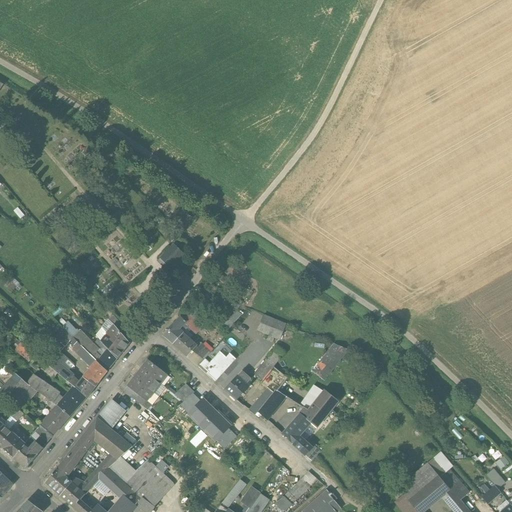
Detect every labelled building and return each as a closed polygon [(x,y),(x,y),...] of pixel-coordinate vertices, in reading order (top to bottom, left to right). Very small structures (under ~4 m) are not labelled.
[(167,272),(184,255),(174,245),(157,262),(167,272)] [(159,291),(168,285),(164,279),(155,286),(159,291)] [(187,311),(181,317),(191,326),(189,328),(196,336),(204,327),(199,323),(205,317),(197,309),(191,316),(187,311)] [(220,330),(226,335),(242,316),(237,312),(220,330)] [(114,325),(120,332),(124,329),(113,315),(108,319),(113,326),(114,325)] [(286,325),(263,316),(257,332),(269,336),(267,340),(272,342),(274,338),(279,341),(286,325)] [(181,317),(163,336),(173,344),(181,335),(181,336),(183,334),(183,333),(180,329),(186,322),(181,317)] [(120,332),(114,325),(113,326),(107,334),(123,352),(129,343),(120,332)] [(61,332),(67,337),(70,334),(64,328),(61,332)] [(123,352),(107,334),(101,342),(117,360),(117,359),(123,352)] [(196,346),(183,334),(181,336),(181,335),(173,344),(187,357),(196,346)] [(67,347),(68,345),(82,358),(87,352),(86,350),(80,344),(72,336),(65,345),(67,347)] [(86,350),(93,343),(87,337),(80,344),(86,350)] [(52,344),(61,352),(66,347),(57,339),(52,344)] [(21,343),(15,350),(27,360),(34,353),(21,343)] [(105,347),(101,351),(93,343),(86,350),(87,352),(107,372),(117,360),(107,350),(105,347)] [(202,344),(194,352),(204,361),(211,352),(202,344)] [(326,383),(351,352),(335,345),(313,373),(326,383)] [(97,384),(86,374),(79,382),(57,362),(61,357),(57,354),(47,348),(39,357),(50,365),(49,367),(73,388),(86,398),(97,384)] [(284,354),(277,349),(266,361),(275,368),(284,354)] [(107,372),(87,352),(82,358),(92,367),(86,374),(97,384),(107,372)] [(204,369),(208,373),(207,374),(215,382),(235,360),(229,355),(226,358),(219,353),(209,364),(204,369)] [(167,375),(148,360),(141,369),(160,384),(167,375)] [(209,364),(205,360),(200,365),(204,369),(209,364)] [(244,360),(236,369),(240,373),(248,364),(244,360)] [(289,378),(266,361),(255,374),(264,381),(262,383),(269,389),(261,398),(262,399),(251,412),(257,417),(260,413),(278,391),(289,378)] [(245,368),(225,390),(237,401),(249,387),(246,384),(254,375),(245,368)] [(160,384),(141,369),(134,378),(153,393),(160,384)] [(27,384),(15,375),(3,389),(0,386),(0,395),(2,397),(8,402),(18,410),(19,411),(36,391),(27,384)] [(58,396),(33,376),(27,384),(51,402),(52,403),(58,396)] [(153,393),(134,378),(127,387),(142,399),(146,402),(153,393)] [(174,395),(179,399),(190,389),(186,385),(174,395)] [(310,413),(324,394),(314,387),(301,407),(305,409),(310,413)] [(73,388),(62,400),(58,396),(52,403),(70,417),(86,398),(73,388)] [(190,389),(179,399),(184,403),(193,394),(195,393),(190,389)] [(286,397),(278,391),(260,413),(267,420),(286,397)] [(310,413),(305,409),(301,414),(311,423),(320,431),(341,404),(326,392),(324,394),(310,413)] [(180,406),(189,415),(201,402),(193,394),(184,403),(180,406)] [(152,406),(146,402),(142,399),(139,403),(148,411),(152,406)] [(202,428),(216,414),(203,401),(201,402),(189,415),(202,428)] [(52,403),(51,402),(48,406),(53,411),(39,427),(52,437),(70,417),(52,403)] [(108,404),(97,418),(108,427),(119,412),(108,404)] [(19,411),(18,410),(3,426),(8,431),(16,422),(17,423),(19,421),(17,420),(23,414),(19,411)] [(229,427),(216,414),(202,428),(215,441),(228,428),(229,427)] [(301,414),(283,435),(293,444),(302,435),(311,423),(301,414)] [(97,418),(61,464),(72,472),(94,443),(111,455),(97,470),(103,473),(109,468),(118,460),(132,447),(108,427),(97,418)] [(8,431),(3,426),(0,429),(0,446),(13,458),(24,445),(8,431)] [(47,443),(52,437),(39,427),(34,433),(47,443)] [(228,428),(215,441),(224,449),(236,436),(228,428)] [(304,437),(302,435),(293,444),(306,456),(312,448),(302,439),(304,437)] [(33,443),(29,448),(24,445),(13,458),(20,465),(29,464),(39,452),(35,448),(36,446),(33,443)] [(132,475),(148,462),(134,446),(132,447),(118,460),(132,475)] [(312,448),(306,456),(305,456),(312,461),(320,452),(314,446),(312,448)] [(500,450),(493,455),(503,468),(510,463),(500,450)] [(448,489),(459,501),(468,493),(448,471),(451,468),(439,454),(427,464),(448,489)] [(132,475),(118,460),(109,468),(118,481),(129,490),(141,500),(148,491),(132,475)] [(173,485),(148,462),(132,475),(148,491),(158,502),(173,485)] [(162,462),(156,469),(163,476),(169,469),(162,462)] [(61,464),(46,484),(60,496),(71,483),(67,479),(72,472),(61,464)] [(427,464),(397,489),(402,496),(415,511),(422,511),(441,496),(441,495),(448,489),(427,464)] [(109,468),(103,473),(97,470),(84,483),(79,489),(85,495),(99,479),(122,499),(129,490),(118,481),(109,468)] [(498,490),(505,484),(493,471),(486,476),(498,490)] [(309,473),(296,485),(297,487),(293,490),(294,491),(290,495),(296,501),(317,481),(309,473)] [(0,477),(0,497),(12,485),(2,475),(0,477)] [(75,480),(71,483),(79,489),(84,483),(75,480)] [(246,511),(259,495),(251,489),(250,490),(246,486),(246,485),(240,481),(215,511),(246,511)] [(71,483),(60,496),(77,511),(91,511),(79,501),(85,495),(79,489),(71,483)] [(482,499),(487,505),(500,493),(495,487),(494,488),(492,486),(490,488),(492,490),(482,499)] [(468,511),(459,501),(448,489),(441,495),(441,496),(455,511),(468,511)] [(122,499),(111,511),(103,511),(98,507),(93,511),(131,511),(141,500),(129,490),(122,499)] [(328,491),(303,511),(337,511),(341,509),(333,499),(334,499),(332,496),(332,495),(331,494),(330,495),(328,491)] [(246,511),(261,511),(269,502),(259,495),(246,511)] [(284,511),(296,501),(290,495),(277,507),(284,511)] [(415,511),(402,496),(395,503),(402,511),(415,511)] [(293,511),(301,511),(310,503),(307,499),(293,511)] [(42,511),(30,503),(27,503),(17,511),(42,511)]
